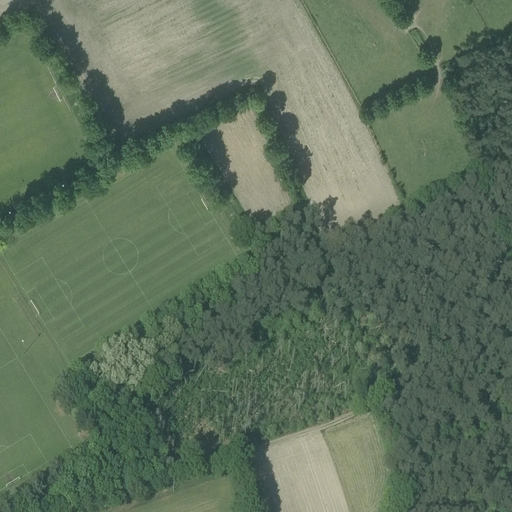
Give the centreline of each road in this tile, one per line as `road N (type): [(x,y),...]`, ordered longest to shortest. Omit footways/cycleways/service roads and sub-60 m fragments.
road 1 (track): [(511,333),(331,423),(77,511)]
road 2 (track): [(171,478),(141,394),(233,296),(266,294),(310,265),(305,228)]
